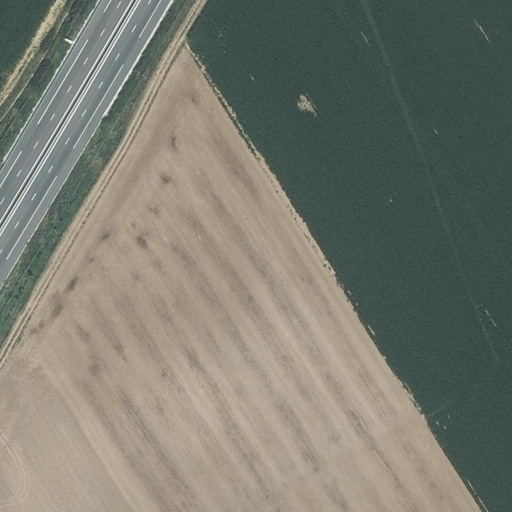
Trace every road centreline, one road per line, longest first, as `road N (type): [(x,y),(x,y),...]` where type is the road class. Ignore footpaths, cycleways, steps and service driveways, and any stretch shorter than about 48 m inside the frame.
road 1 (track): [(0,363),(203,0)]
road 2 (motorway): [(0,243),(145,0)]
road 3 (motorway): [(116,0),(0,195)]
